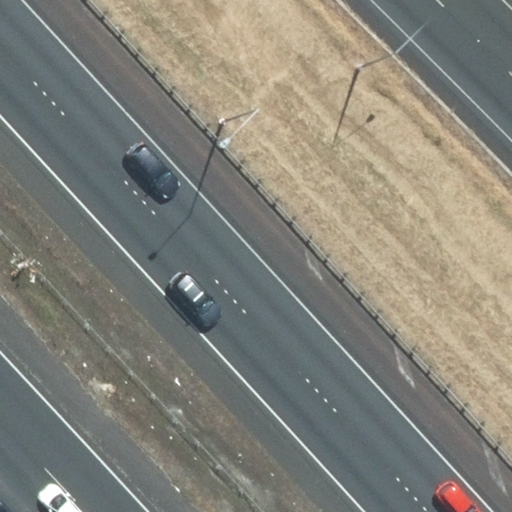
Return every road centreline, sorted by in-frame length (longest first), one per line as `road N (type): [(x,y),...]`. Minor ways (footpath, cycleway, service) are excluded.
road 1 (motorway): [(0,58),(420,511)]
road 2 (motorway): [(81,511),(0,423)]
